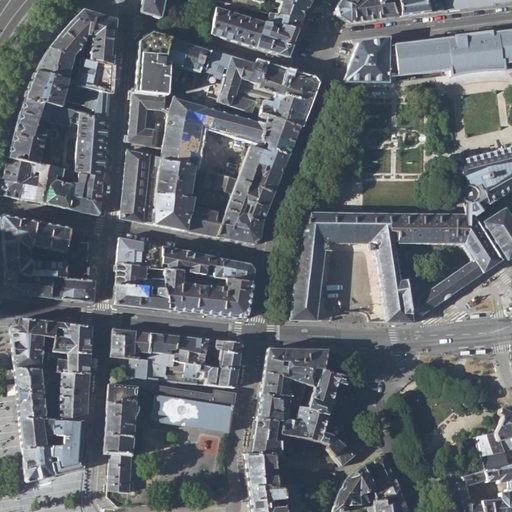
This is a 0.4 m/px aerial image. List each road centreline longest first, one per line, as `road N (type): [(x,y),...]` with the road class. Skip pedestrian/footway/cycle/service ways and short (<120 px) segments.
road 1 (residential): [(267,258),(326,87),(329,35)]
road 2 (residential): [(127,0),(108,227)]
road 3 (residential): [(329,35),(511,15)]
road 4 (residential): [(417,511),(377,407),(369,337)]
road 5 (residential): [(108,227),(267,258)]
road 6 (residential): [(101,317),(255,333)]
road 7 (residential): [(369,337),(499,330)]
